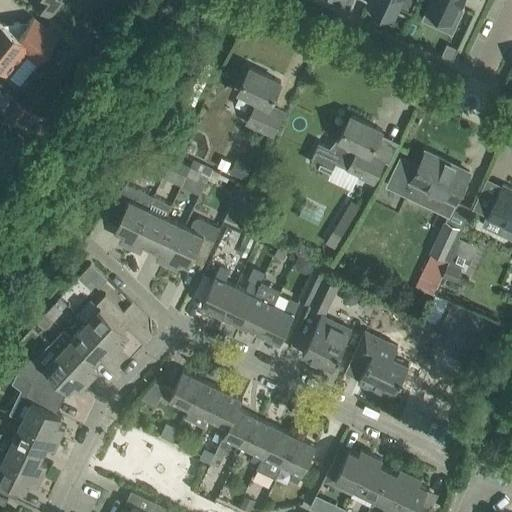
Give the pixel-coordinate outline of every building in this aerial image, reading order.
[(60,0),(30,0),(48,14),(60,0)] [(367,0),(365,3),(366,4),(368,1),(395,13),(394,16),(395,16),(400,6),(411,11),(416,0),(367,0)] [(429,0),(426,7),(457,22),(464,6),(458,4),(459,1),(460,1),(460,0),(429,0)] [(35,62),(56,37),(32,17),(22,29),(19,27),(19,22),(13,23),(14,29),(12,31),(0,21),(0,69),(8,76),(25,54),(35,62)] [(88,34),(78,47),(90,56),(100,44),(88,34)] [(447,42),(442,53),(450,57),(456,47),(447,42)] [(250,66),(241,84),(238,91),(257,99),(247,121),(273,132),(279,121),(284,110),(270,104),(281,81),(250,66)] [(5,117),(16,126),(26,112),(15,104),(5,117)] [(371,152),(382,129),(351,114),(340,138),(337,136),(330,146),(319,141),(309,160),(331,171),(335,163),(348,169),(348,170),(373,182),(385,158),(371,152)] [(467,173),(443,161),(444,158),(426,150),(420,161),(400,152),(385,184),(405,194),(412,179),(455,199),(461,188),(469,170),(468,170),(467,173)] [(185,175),(190,164),(172,156),(167,167),(185,175)] [(190,164),(185,175),(181,184),(199,193),(208,174),(212,168),(212,167),(194,159),(190,164)] [(217,178),(220,172),(212,168),(208,174),(217,178)] [(224,217),(234,222),(251,187),(236,180),(230,192),(234,195),(224,217)] [(120,238),(130,243),(154,195),(126,181),(121,187),(115,199),(110,210),(120,215),(115,227),(123,231),(120,238)] [(511,187),(503,183),(483,225),(511,238),(511,187)] [(144,241),(152,245),(167,214),(166,214),(171,204),(154,195),(130,243),(141,249),(144,241)] [(332,231),(344,238),(363,207),(351,200),(332,231)] [(156,256),(167,261),(185,223),(167,214),(152,245),(160,249),(156,256)] [(185,223),(167,261),(178,266),(181,259),(189,263),(195,251),(206,256),(220,226),(198,216),(194,217),(190,225),(185,223)] [(430,253),(443,259),(458,227),(445,221),(430,253)] [(451,254),(441,275),(456,281),(464,259),(451,254)] [(316,261),(312,268),(299,296),(311,301),(327,267),(316,261)] [(90,263),(78,276),(86,283),(98,269),(90,263)] [(201,304),(221,313),(235,284),(225,279),(229,270),(220,265),(215,274),(201,304)] [(311,303),(325,310),(339,283),(324,276),(311,303)] [(221,313),(240,323),(255,293),(259,284),(250,279),(245,289),(235,284),(221,313)] [(260,332),(274,303),(264,297),(268,288),(259,284),(255,293),(240,323),(260,332)] [(100,306),(86,320),(117,349),(125,340),(119,335),(125,328),(116,319),(124,310),(105,293),(96,303),(100,306)] [(369,293),(359,300),(367,312),(377,304),(369,293)] [(435,294),(429,309),(443,315),(449,300),(435,294)] [(274,303),(260,332),(280,342),(294,312),(298,303),(289,298),(284,307),(274,303)] [(54,320),(64,310),(55,301),(45,311),(54,320)] [(47,328),(54,320),(45,311),(38,320),(47,328)] [(321,313),(311,335),(302,353),(333,367),(341,349),(352,328),(321,313)] [(86,320),(73,335),(97,358),(103,352),(109,358),(117,349),(86,320)] [(97,358),(73,335),(72,336),(64,328),(50,342),(59,350),(89,379),(97,370),(91,365),(97,358)] [(365,329),(358,342),(353,353),(368,360),(358,380),(373,387),(375,384),(394,393),(409,362),(393,354),(398,345),(365,329)] [(40,363),(32,379),(56,394),(62,382),(69,389),(75,382),(81,388),(89,379),(59,350),(45,365),(41,362),(40,363)] [(169,397),(189,407),(203,378),(183,369),(173,389),(164,385),(160,393),(169,397)] [(197,411),(209,416),(223,388),(203,378),(189,407),(185,416),(193,420),(197,411)] [(16,401),(10,412),(22,418),(60,436),(65,425),(58,422),(62,414),(49,408),(56,394),(32,379),(24,397),(23,397),(20,403),(16,401)] [(214,433),(222,437),(223,438),(238,406),(242,397),(223,388),(209,416),(220,422),(214,433)] [(231,438),(244,444),(257,416),(238,406),(223,438),(222,437),(211,460),(219,464),(231,438)] [(21,418),(13,436),(44,451),(47,443),(55,447),(60,436),(22,418),(10,412),(10,413),(21,418)] [(256,468),(277,425),(257,416),(244,444),(255,450),(250,459),(258,462),(256,468)] [(282,463),(283,463),(296,434),(277,425),(256,468),(275,477),(282,463)] [(4,433),(0,441),(0,452),(4,454),(42,472),(47,462),(40,459),(44,451),(13,436),(13,437),(4,433)] [(296,434),(283,463),(294,468),(289,478),(297,481),(302,472),(316,444),(296,434)] [(356,485),(356,486),(372,453),(361,448),(358,453),(349,449),(344,458),(336,453),(323,479),(352,493),(356,485)] [(4,454),(0,452),(0,489),(8,493),(14,482),(26,488),(30,480),(37,483),(42,472),(4,454)] [(356,486),(375,495),(388,468),(380,463),(382,458),(372,453),(356,486)] [(389,511),(390,511),(410,472),(399,466),(397,472),(388,468),(375,495),(394,504),(389,511)] [(410,472),(390,511),(426,511),(433,498),(424,494),(427,486),(418,482),(421,477),(410,472)] [(0,511),(12,511),(3,507),(8,496),(0,492),(0,511)] [(244,494),(239,506),(249,511),(255,499),(244,494)] [(129,511),(122,508),(120,511),(180,511),(151,498),(145,509),(133,503),(129,511)]
